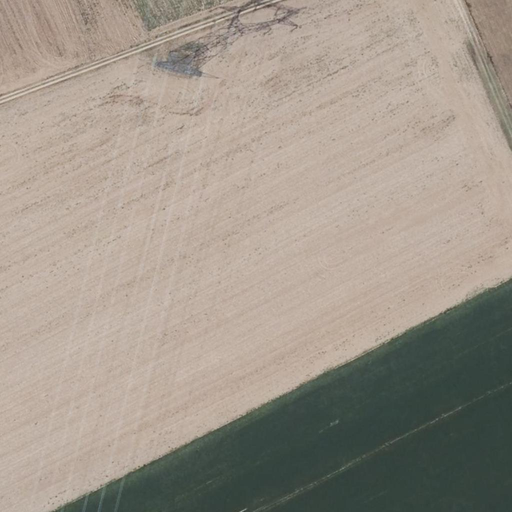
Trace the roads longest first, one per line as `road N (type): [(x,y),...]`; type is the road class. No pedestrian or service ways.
road 1 (track): [(0,99),(273,0)]
road 2 (track): [(459,0),(511,128)]
